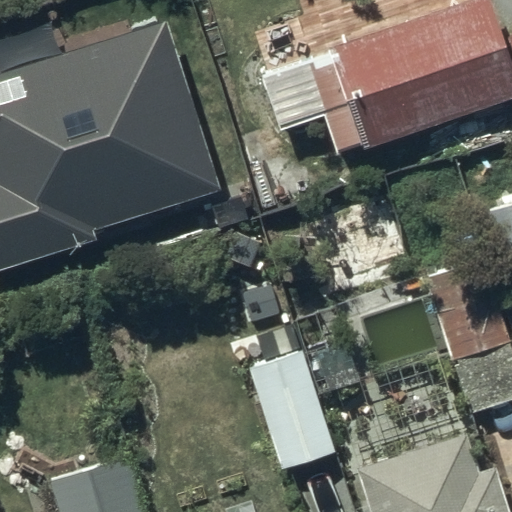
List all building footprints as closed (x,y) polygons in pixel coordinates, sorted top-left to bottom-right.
[(450,0),(255,62),(276,129),(321,114),(332,149),(511,91),(511,80),(486,0),(450,0)] [(0,279),(100,247),(97,238),(226,196),(170,24),(0,78),(0,279)] [(511,288),(511,196),(485,205),(509,289),(511,288)] [(511,347),(481,250),(418,270),(463,413),(511,398),(511,347)] [(298,347),(244,364),(276,466),(331,449),(298,347)] [(505,511),(491,466),(474,471),(462,432),(351,466),(365,511),(505,511)] [(141,511),(124,453),(44,477),(54,511),(141,511)]
